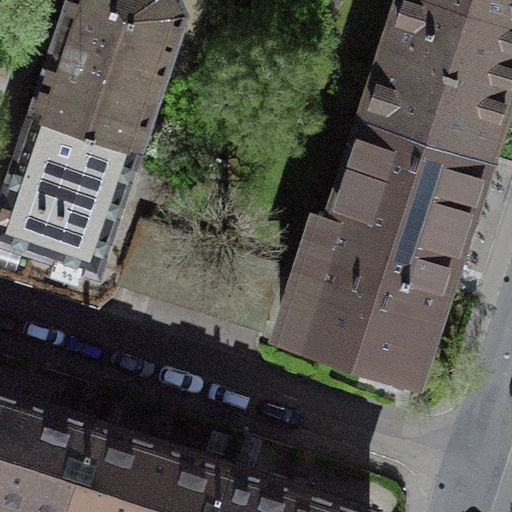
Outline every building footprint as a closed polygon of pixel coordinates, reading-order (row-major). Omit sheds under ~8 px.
[(71,0),(62,30),(32,116),(136,151),(182,13),(175,0),(71,0)] [(456,0),(403,0),(366,115),(486,154),(506,90),(511,72),(511,20),(456,2),(456,0)] [(511,0),(456,0),(456,2),(511,20),(511,0)] [(486,154),(366,115),(364,115),(332,215),(320,211),(280,333),(415,377),(446,282),(441,280),(443,272),(446,264),(451,266),(487,155),(486,154)] [(136,151),(32,116),(11,178),(0,211),(0,235),(96,267),(136,151)] [(171,229),(141,220),(122,277),(137,282),(152,287),(171,229)] [(283,266),(171,229),(152,287),(154,287),(213,306),(262,322),(264,323),(283,266)] [(0,506),(18,511),(63,511),(93,419),(25,397),(0,389),(0,506)] [(215,511),(231,464),(162,442),(93,419),(63,511),(215,511)] [(369,511),(371,509),(301,487),(231,464),(215,511),(369,511)]
